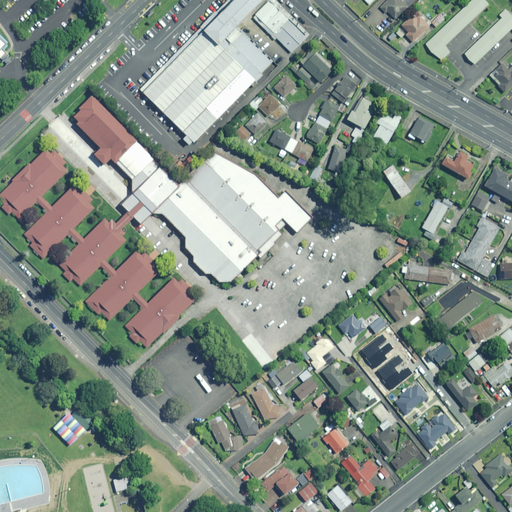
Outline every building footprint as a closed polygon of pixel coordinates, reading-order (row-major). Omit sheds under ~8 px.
[(260,0),(226,0),(137,91),(189,141),(268,61),(234,28),(260,0)] [(269,0),(266,0),(250,16),(287,53),(305,35),(269,0)] [(415,0),(388,0),(382,7),(396,21),(407,10),(406,9),(415,0)] [(488,10),(479,1),(426,50),(441,65),(450,57),(444,51),(488,10)] [(430,26),(416,12),(402,26),(409,33),(406,36),(413,43),(430,26)] [(511,32),(511,22),(506,16),(463,59),(474,70),(511,32)] [(332,71),(309,50),(298,62),(291,69),(306,83),(313,76),(320,83),(332,71)] [(511,85),(511,71),(510,72),(502,64),(490,76),(505,92),(511,85)] [(297,86),(286,76),(274,88),(284,97),(289,92),(293,96),(297,91),(294,89),(297,86)] [(357,86),(345,77),(332,94),(343,103),(357,86)] [(280,106),(271,95),(258,107),(268,117),(280,106)] [(129,179),(130,193),(150,214),(162,216),(184,238),(183,248),(192,257),(192,263),(205,275),(210,276),(217,282),(228,282),(253,254),(258,258),(278,234),(271,227),(279,220),(292,233),(308,217),(281,189),(274,197),(253,175),(213,156),(179,187),(150,160),(154,156),(91,96),(69,117),(75,122),(72,125),(95,147),(89,155),(100,165),(105,161),(109,165),(111,163),(129,179)] [(377,106),(372,104),(361,98),(354,112),(352,111),(347,120),(364,129),(377,106)] [(340,107),(328,99),(305,136),(320,145),(328,131),(326,130),(340,107)] [(387,144),(402,117),(385,108),(376,123),(380,125),(373,137),(387,144)] [(268,124),(258,113),(245,125),(255,136),(268,124)] [(435,125),(419,116),(410,134),(427,143),(432,133),(431,133),(435,125)] [(251,134),(243,126),(235,133),(244,141),(251,134)] [(364,131),(356,127),(352,136),(355,137),(353,142),(358,144),(364,131)] [(314,149),(276,129),(270,142),(307,162),(314,149)] [(416,139),(409,135),(406,142),(412,145),(416,139)] [(71,168),(46,143),(0,186),(0,218),(2,221),(7,216),(13,223),(32,204),(41,213),(18,237),(25,244),(22,248),(36,262),(64,236),(73,245),(52,266),(59,274),(56,277),(63,284),(68,280),(74,287),(95,266),(107,278),(80,304),(93,318),(96,315),(104,323),(128,300),(137,310),(119,327),(126,334),(123,337),(131,344),(135,340),(142,346),(190,299),(172,280),(145,306),(132,292),(158,267),(140,248),(113,274),(100,260),(120,239),(113,232),(127,219),(123,215),(111,226),(105,219),(82,241),(70,230),(92,208),(70,185),(50,205),(41,197),(71,168)] [(347,149),(336,146),(328,169),(339,172),(347,149)] [(468,157),(459,152),(454,161),(446,156),(441,165),(468,180),(472,173),(470,172),(474,165),(466,160),(468,157)] [(410,192),(392,165),(383,171),(401,198),(410,192)] [(322,169),(316,166),(308,181),(315,184),(322,169)] [(511,202),(511,175),(495,167),(484,187),(495,193),(492,200),(498,203),(502,196),(511,202)] [(490,199),(479,192),(472,205),(482,211),(490,199)] [(136,226),(150,214),(130,193),(116,206),(123,215),(127,219),(136,226)] [(448,207),(437,201),(422,228),(426,230),(423,235),(433,240),(435,235),(433,234),(448,207)] [(500,228),(481,217),(473,231),(476,233),(466,250),(464,249),(457,260),(488,278),(495,265),(482,258),(500,228)] [(511,263),(500,264),(500,279),(511,278),(511,263)] [(408,265),(408,267),(403,267),(402,273),(405,273),(404,279),(450,285),(452,270),(408,265)] [(413,303),(398,284),(379,299),(397,322),(404,317),(400,313),(413,303)] [(483,302),(475,291),(438,321),(447,331),(483,302)] [(434,302),(429,296),(421,302),(426,308),(434,302)] [(364,329),(352,315),(338,326),(350,340),(364,329)] [(502,330),(494,316),(469,330),(477,344),(502,330)] [(387,325),(381,318),(370,326),(376,334),(387,325)] [(511,341),(511,332),(510,330),(500,337),(507,346),(511,341)] [(334,348),(325,336),(316,343),(317,345),(307,353),(313,361),(311,363),(317,370),(326,363),(321,357),(334,348)] [(444,343),(429,356),(437,366),(452,353),(444,343)] [(476,354),(471,347),(463,353),(469,360),(476,354)] [(408,361),(399,350),(377,366),(388,381),(394,376),(392,373),(408,361)] [(380,363),(372,353),(360,362),(368,372),(380,363)] [(485,363),(479,355),(469,363),(475,371),(485,363)] [(301,372),(294,362),(276,375),(284,385),(301,372)] [(511,377),(511,370),(506,363),(498,369),(495,366),(484,375),(493,387),(499,383),(501,386),(511,377)] [(336,370),(332,365),(322,372),(339,394),(349,387),(341,377),(343,375),(338,369),(336,370)] [(478,379),(469,368),(464,372),(472,383),(478,379)] [(311,376),(307,370),(299,376),(303,382),(311,376)] [(267,380),(274,389),(280,384),(273,375),(267,380)] [(427,387),(418,375),(410,382),(419,393),(427,387)] [(318,387),(310,378),(293,391),(301,401),(318,387)] [(462,392),(452,379),(446,384),(467,412),(477,404),(473,398),(477,395),(471,386),(462,392)] [(279,418),(277,405),(273,405),(264,388),(252,394),(265,420),(279,418)] [(368,403),(357,390),(347,398),(358,412),(367,404),(370,408),(377,402),(374,398),(368,403)] [(328,396),(325,393),(314,402),(319,408),(327,402),(325,399),(328,396)] [(440,417),(428,401),(422,406),(423,409),(409,420),(417,430),(428,422),(430,425),(440,417)] [(258,435),(257,422),(253,422),(245,404),(232,410),(243,436),(258,435)] [(319,427),(309,413),(288,429),(298,443),(319,427)] [(60,424),(61,425),(56,431),(70,447),(85,433),(69,415),(60,424)] [(354,421),(351,416),(340,425),(344,429),(354,421)] [(363,422),(358,418),(353,424),(357,428),(363,422)] [(241,450),(236,437),(231,439),(223,421),(217,423),(216,420),(208,423),(217,444),(222,442),(225,451),(241,450)] [(397,436),(390,426),(380,434),(378,432),(373,437),(389,458),(397,451),(389,442),(397,436)] [(349,444),(336,428),(323,438),(327,444),(329,443),(337,454),(349,444)] [(256,480),(290,450),(282,443),(279,446),(275,442),(268,448),(269,450),(245,469),(252,477),(253,476),(256,480)] [(415,458),(407,448),(396,456),(397,458),(391,462),(398,471),(415,458)] [(511,471),(511,470),(500,455),(485,466),(487,469),(481,474),(492,489),(498,484),(495,480),(502,475),(505,478),(511,471)] [(351,456),(342,464),(359,485),(353,490),(362,500),(375,489),(368,481),(374,476),(373,474),(378,470),(370,460),(360,468),(351,456)] [(390,475),(384,468),(380,471),(386,478),(390,475)] [(317,476),(311,469),(296,479),(302,487),(317,476)] [(267,492),(274,487),(283,497),(298,485),(290,474),(285,478),(279,471),(261,484),(267,492)] [(118,492),(135,488),(133,476),(116,480),(118,492)] [(318,493),(310,483),(298,492),(306,502),(318,493)] [(352,503),(337,486),(327,495),(341,511),(352,503)] [(511,487),(502,495),(510,505),(511,503),(511,487)] [(472,495),(466,488),(456,497),(461,503),(451,511),(467,511),(483,499),(477,491),(472,495)]
